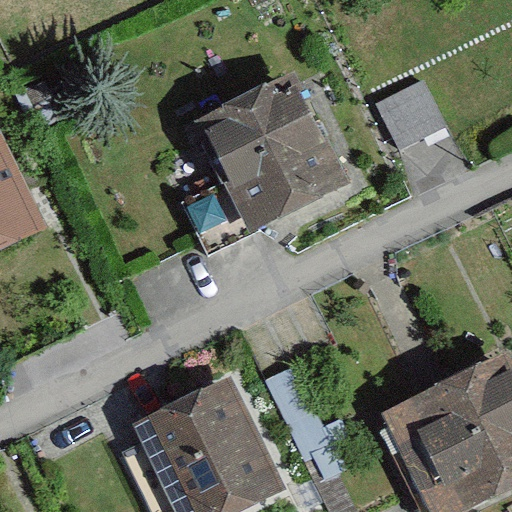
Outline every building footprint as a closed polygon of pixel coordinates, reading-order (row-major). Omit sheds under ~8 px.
[(381,102),(400,142),(450,119),(431,79),(381,102)] [(296,87),(209,131),(254,220),(342,177),(296,87)] [(0,152),(0,242),(36,226),(0,152)] [(511,511),(511,376),(394,430),(431,511),(511,511)] [(295,511),(239,395),(144,440),(178,511),(295,511)]
